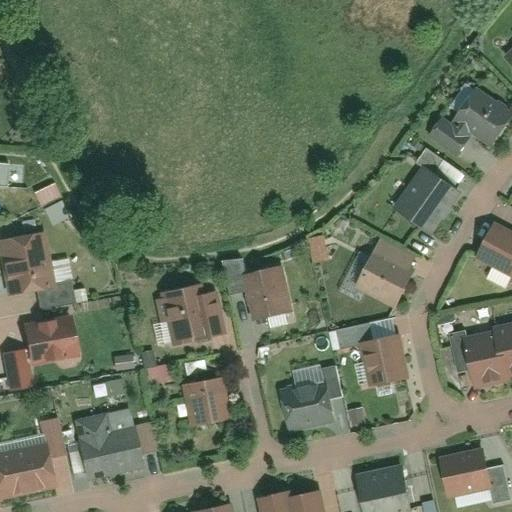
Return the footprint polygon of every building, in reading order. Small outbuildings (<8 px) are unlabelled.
[(485,135),(508,100),(469,75),(447,109),(436,102),(422,124),(455,145),(469,124),(485,135)] [(432,239),(461,193),(419,168),(391,209),(432,239)] [(511,221),(487,209),(469,246),(510,267),(511,263),(511,221)] [(389,298),(414,247),(337,210),(327,232),(358,247),(344,276),(389,298)] [(0,222),(0,279),(27,275),(30,294),(68,287),(61,246),(43,249),(38,216),(0,222)] [(240,306),(288,299),(281,255),(243,260),(241,251),(219,255),(223,283),(236,281),(240,306)] [(162,330),(220,318),(213,279),(199,282),(197,268),(152,277),(162,330)] [(29,353),(73,345),(64,302),(18,311),(23,337),(0,341),(0,376),(33,370),(29,353)] [(357,351),(362,373),(400,364),(386,304),(324,319),(327,333),(333,356),(357,351)] [(450,322),(466,382),(511,370),(511,305),(491,311),(450,322)] [(166,354),(179,411),(222,401),(212,360),(197,363),(194,348),(166,354)] [(285,415),(326,404),(322,389),(338,384),(328,348),(308,354),(311,363),(273,373),(285,415)] [(154,381),(169,379),(168,366),(153,368),(154,381)] [(62,410),(78,469),(137,453),(121,394),(62,410)] [(0,432),(0,481),(51,470),(45,441),(56,439),(47,400),(30,404),(35,425),(0,432)] [(432,445),(445,495),(506,479),(498,450),(480,454),(475,434),(432,445)] [(347,465),(359,511),(378,511),(414,503),(416,511),(435,511),(428,486),(411,490),(401,451),(347,465)] [(259,511),(347,511),(346,507),(327,511),(324,511),(315,477),(288,484),(286,478),(253,487),(259,511)] [(227,511),(222,490),(184,500),(187,511),(227,511)]
